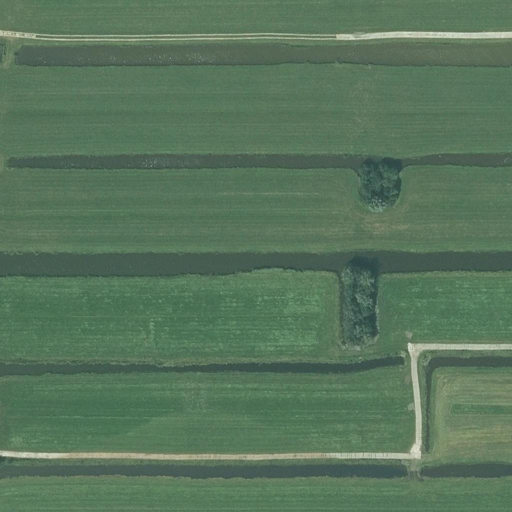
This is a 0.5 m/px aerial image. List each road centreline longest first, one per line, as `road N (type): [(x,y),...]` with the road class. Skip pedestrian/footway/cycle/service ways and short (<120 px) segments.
road 1 (track): [(511,348),(420,347),(413,356),(415,455),(0,454)]
road 2 (track): [(511,33),(0,35)]
